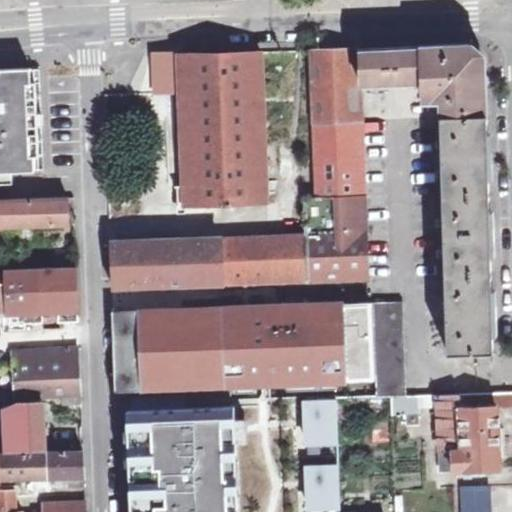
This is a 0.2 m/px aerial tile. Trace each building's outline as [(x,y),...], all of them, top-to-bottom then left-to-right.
[(307,238),(308,281),(367,278),(362,91),(361,78),(421,75),(421,83),(427,83),(428,102),(440,102),(440,109),(448,354),(495,353),(493,305),(491,232),(488,153),(486,83),(479,83),(479,55),(469,54),(468,44),(428,46),(360,49),(341,49),(312,50),(315,199),(306,200),(307,238)] [(262,52),(180,54),(181,91),(185,204),(225,203),(226,206),(232,206),(232,203),(266,202),(262,52)] [(181,91),(180,54),(152,56),(154,92),(181,91)] [(0,173),(45,171),(40,68),(0,72),(0,173)] [(2,225),(76,224),(75,200),(0,201),(0,265),(3,265),(2,225)] [(187,240),(189,285),(308,281),(307,238),(266,239),(266,236),(187,240)] [(187,240),(161,241),(163,285),(189,285),(187,240)] [(163,285),(161,241),(112,242),(114,287),(163,285)] [(0,312),(79,311),(78,295),(77,268),(0,268),(0,312)] [(391,398),(407,397),(405,356),(403,302),(374,303),(376,398),(391,398)] [(115,312),(118,388),(338,382),(371,381),(368,303),(115,312)] [(0,375),(18,375),(20,396),(63,396),(63,404),(83,403),(81,350),(20,353),(20,364),(0,365),(0,375)] [(407,397),(391,398),(392,415),(426,413),(426,409),(439,409),(440,472),(501,471),(500,409),(511,408),(511,392),(492,393),(491,405),(462,407),(462,395),(407,397)] [(186,393),(129,395),(130,409),(129,409),(132,507),(132,511),(341,511),(339,395),(233,399),(234,406),(186,408),(186,393)] [(45,448),(44,444),(49,444),(49,428),(44,428),(42,404),(20,405),(20,408),(8,409),(10,450),(45,448)] [(0,477),(56,477),(56,487),(86,486),(84,451),(0,452),(0,477)] [(460,486),(460,511),(490,511),(490,485),(460,486)] [(0,511),(86,511),(86,503),(43,505),(43,511),(21,511),(22,510),(15,510),(14,489),(0,489),(0,511)]
